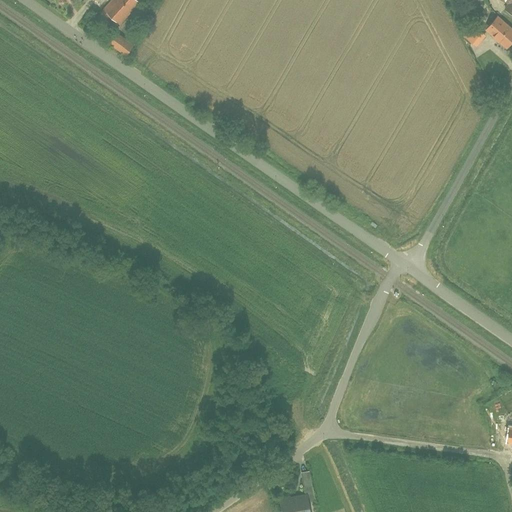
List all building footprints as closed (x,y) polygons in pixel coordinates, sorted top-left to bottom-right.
[(140,1),(138,0),(111,0),(98,16),(104,21),(110,14),(121,24),(140,1)] [(511,41),(511,28),(498,16),(487,29),(508,47),(511,41)] [(459,34),(470,47),(482,37),(471,24),(459,34)] [(134,44),(115,31),(108,42),(126,55),(134,44)] [(314,496),(310,471),(304,472),(307,497),(314,496)] [(284,500),(285,511),(309,511),(307,497),(284,500)]
